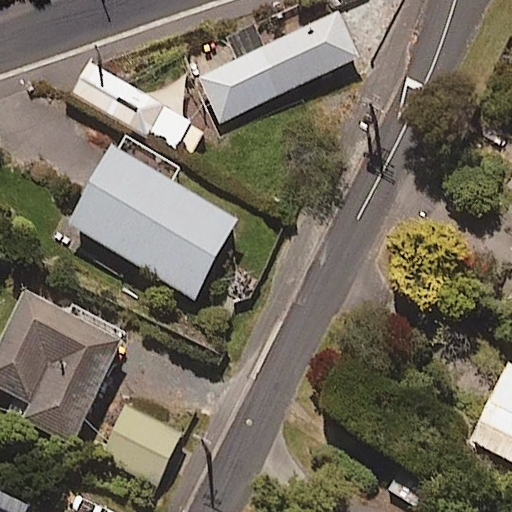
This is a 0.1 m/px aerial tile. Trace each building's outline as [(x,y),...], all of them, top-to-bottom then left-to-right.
[(360,64),(340,21),(200,85),(220,128),(360,64)] [(90,69),(74,97),(189,163),(205,135),(90,69)] [(182,178),(123,145),(73,234),(196,305),(238,232),(173,195),(182,178)] [(122,354),(28,307),(0,362),(0,395),(31,411),(26,422),(75,447),(122,354)] [(511,373),(471,453),(511,473),(511,373)] [(182,441),(127,415),(104,462),(159,489),(182,441)]
